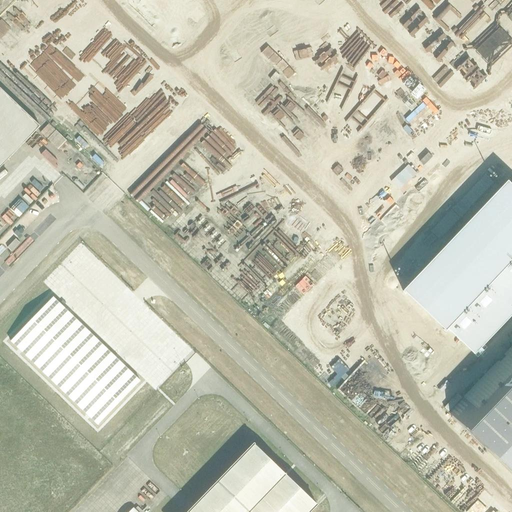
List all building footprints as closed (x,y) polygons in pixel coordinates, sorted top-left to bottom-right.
[(433,15),(442,8),(436,2),(428,9),(433,15)] [(408,26),(403,32),(410,37),(414,31),(408,26)] [(469,57),(472,64),(480,60),(476,54),(469,57)] [(306,67),(311,61),(305,56),(300,62),(306,67)] [(367,64),(373,70),(380,64),(374,58),(367,64)] [(431,86),(425,89),(429,96),(435,93),(431,86)] [(0,88),(0,167),(40,126),(0,88)] [(340,90),(335,95),(341,101),(346,95),(340,90)] [(407,112),(413,109),(409,102),(403,105),(407,112)] [(120,113),(133,112),(132,103),(119,104),(120,113)] [(374,137),(380,134),(374,124),(369,127),(374,137)] [(78,135),(72,141),(84,152),(90,146),(78,135)] [(186,142),(195,144),(196,137),(187,136),(186,142)] [(118,151),(124,144),(119,139),(112,146),(118,151)] [(318,184),(337,148),(329,144),(310,179),(318,184)] [(182,170),(191,170),(191,159),(181,159),(182,170)] [(88,174),(79,182),(82,186),(91,177),(88,174)] [(484,177),(462,198),(469,205),(491,183),(484,177)] [(511,187),(507,182),(402,292),(444,332),(446,329),(474,355),(511,314),(511,187)] [(23,183),(0,206),(0,210),(7,217),(32,191),(23,183)] [(450,208),(456,213),(461,208),(454,203),(450,208)] [(432,223),(441,231),(451,220),(443,211),(432,223)] [(6,241),(10,246),(20,239),(15,234),(6,241)] [(416,249),(422,243),(413,235),(408,241),(416,249)] [(421,249),(427,255),(439,243),(432,237),(421,249)] [(301,289),(316,274),(308,267),(294,282),(301,289)] [(229,286),(243,299),(258,282),(245,269),(229,286)] [(97,425),(140,381),(125,366),(114,356),(73,316),(62,306),(53,297),(11,341),(18,349),(21,352),(86,414),(89,417),(97,425)] [(428,358),(438,349),(431,342),(422,351),(428,358)] [(511,345),(448,412),(511,473),(511,345)] [(330,382),(347,365),(333,351),(316,368),(330,382)] [(352,368),(337,384),(366,411),(381,395),(352,368)] [(389,421),(399,411),(383,396),(374,405),(389,421)] [(396,441),(401,447),(411,439),(405,433),(396,441)] [(421,451),(430,442),(424,435),(415,444),(421,451)] [(308,511),(316,504),(254,444),(197,504),(191,510),(189,511),(308,511)] [(459,462),(457,466),(465,472),(467,469),(459,462)] [(428,470),(435,478),(443,471),(437,463),(428,470)]
